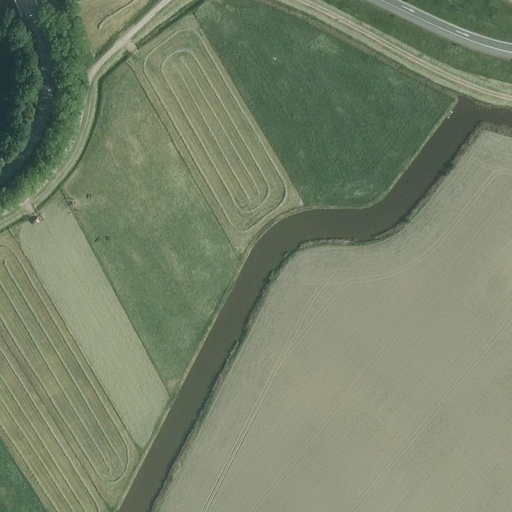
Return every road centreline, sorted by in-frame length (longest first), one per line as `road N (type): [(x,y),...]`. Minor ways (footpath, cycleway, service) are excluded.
road 1 (unclassified): [(0,214),(62,162),(94,66),(165,0)]
road 2 (track): [(301,0),(453,81),(511,97)]
road 3 (unclassified): [(0,173),(44,112),(46,56),(26,0)]
road 4 (motorway): [(385,0),(511,50)]
